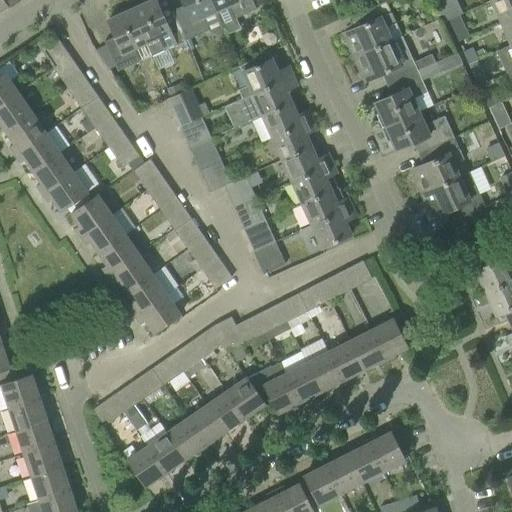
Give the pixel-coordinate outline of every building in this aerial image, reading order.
[(186,40),(175,16),(173,10),(162,15),(155,0),(152,0),(131,10),(146,42),(151,56),(186,40)] [(215,11),(209,0),(181,0),(186,11),(175,16),(186,40),(207,30),(201,17),(215,11)] [(256,9),(251,0),(209,0),(215,11),(222,28),(228,34),(239,29),(235,18),(256,9)] [(451,9),(446,0),(434,0),(440,14),(451,9)] [(500,23),(511,17),(511,0),(492,0),(490,1),(500,23)] [(385,28),(396,23),(392,13),(386,1),(373,7),(362,12),(366,23),(343,33),(354,57),(391,41),(385,28)] [(146,42),(131,10),(107,20),(116,41),(105,46),(117,71),(138,62),(132,48),(146,42)] [(469,37),(459,15),(448,20),(458,41),(469,37)] [(511,17),(500,23),(510,45),(511,44),(511,17)] [(391,41),(354,57),(365,81),(388,71),(393,82),(417,70),(408,49),(402,36),(391,41)] [(47,59),(63,48),(56,38),(40,49),(47,59)] [(511,70),(511,44),(510,45),(497,51),(507,73),(511,70)] [(463,51),(468,64),(477,60),(471,48),(463,51)] [(292,76),(288,67),(277,71),(268,52),(239,66),(248,86),(238,91),(242,99),(292,76)] [(486,82),(481,71),(477,60),(468,64),(478,85),(486,82)] [(425,67),(430,77),(443,72),(438,61),(425,67)] [(67,88),(83,77),(77,68),(61,79),(67,88)] [(417,112),(411,98),(427,91),(417,70),(393,82),(398,92),(374,103),(385,127),(417,112)] [(0,105),(18,93),(4,73),(0,75),(0,105)] [(291,103),(285,90),(296,85),(292,76),(242,99),(237,101),(247,123),(262,116),(291,103)] [(91,88),(83,77),(67,88),(74,98),(91,88)] [(179,83),(167,89),(170,97),(181,92),(183,92),(179,83)] [(167,99),(170,104),(180,126),(200,117),(202,116),(202,115),(198,116),(194,107),(197,105),(190,88),(183,92),(181,92),(170,97),(167,99)] [(32,113),(18,93),(0,105),(0,124),(5,132),(32,113)] [(272,138),(312,120),(308,110),(297,115),(291,103),(262,116),(272,138)] [(95,128),(111,117),(104,106),(87,117),(95,128)] [(450,131),(444,116),(423,125),(417,112),(385,127),(396,150),(424,138),(429,149),(453,137),(450,131)] [(14,154),(45,133),(32,113),(5,132),(13,143),(9,146),(14,154)] [(101,137),(117,126),(111,117),(95,128),(101,137)] [(210,139),(200,117),(180,126),(190,149),(210,139)] [(316,129),(312,120),(272,138),(281,160),(311,146),(305,134),(316,129)] [(59,152),(45,133),(14,154),(20,162),(24,159),(32,171),(59,152)] [(458,177),(453,164),(463,159),(459,151),(453,137),(429,149),(434,159),(411,170),(422,193),(458,177)] [(220,161),(210,139),(190,149),(200,170),(220,161)] [(121,166),(138,155),(131,145),(115,157),(121,166)] [(291,182),(331,163),(327,154),(316,159),(311,146),(281,160),(291,182)] [(42,194),(73,172),(59,152),(32,171),(40,183),(36,186),(42,194)] [(140,180),(156,169),(149,159),(133,170),(140,180)] [(230,183),(220,161),(200,170),(209,192),(223,186),(230,183)] [(336,173),(331,163),(291,182),(301,204),(337,187),(332,175),(336,173)] [(87,192),(73,172),(42,194),(47,202),(51,199),(60,211),(87,192)] [(485,207),(476,189),(469,172),(458,177),(422,193),(432,217),(449,210),(453,221),(485,207)] [(500,178),(508,196),(511,194),(511,175),(511,173),(500,178)] [(245,176),(230,183),(223,186),(233,208),(255,198),(245,176)] [(343,200),(337,187),(301,204),(311,225),(351,207),(347,198),(343,200)] [(161,210),(177,199),(169,188),(153,199),(161,210)] [(80,236),(111,215),(97,195),(70,213),(79,226),(74,228),(80,236)] [(265,220),(255,198),(233,208),(243,230),(265,220)] [(167,219),(183,208),(177,199),(161,210),(167,219)] [(355,217),(351,207),(311,225),(321,248),(350,235),(345,222),(355,217)] [(125,235),(111,215),(80,236),(85,244),(90,241),(98,253),(125,235)] [(274,242),(265,220),(243,230),(252,251),(274,242)] [(188,250),(204,238),(197,228),(180,239),(188,250)] [(107,276),(139,254),(125,235),(98,253),(106,265),(102,268),(107,276)] [(194,259),(210,247),(204,238),(188,250),(194,259)] [(285,264),(274,242),(252,251),(263,274),(285,264)] [(511,253),(504,257),(466,275),(470,285),(479,280),(485,292),(511,280),(511,253)] [(152,274),(139,254),(107,276),(113,284),(117,281),(125,293),(152,274)] [(371,278),(362,261),(351,266),(360,284),(371,278)] [(232,278),(224,267),(208,278),(216,289),(232,278)] [(135,315),(166,294),(152,274),(125,293),(134,304),(129,307),(135,315)] [(339,295),(330,277),(320,282),(328,300),(339,295)] [(511,306),(511,280),(485,292),(475,296),(480,307),(489,302),(494,314),(511,306)] [(328,300),(320,282),(308,288),(317,306),(328,300)] [(180,314),(166,294),(135,315),(140,323),(144,320),(153,333),(180,314)] [(296,316),(287,299),(277,304),(286,322),(296,316)] [(286,322),(277,304),(266,310),(275,327),(286,322)] [(511,306),(494,314),(499,324),(508,320),(511,328),(511,306)] [(243,343),(235,325),(229,314),(201,334),(212,350),(221,344),(226,353),(230,351),(243,343)] [(392,318),(374,327),(370,330),(387,363),(396,359),(394,354),(407,347),(392,318)] [(254,338),(245,320),(235,325),(243,343),(254,338)] [(387,363),(370,330),(349,340),(363,370),(376,363),(379,368),(387,363)] [(363,370),(349,340),(328,351),(345,385),(353,381),(351,376),(363,370)] [(9,352),(6,342),(0,344),(0,370),(9,367),(4,353),(9,352)] [(230,351),(236,362),(247,356),(241,345),(230,351)] [(192,364),(181,348),(171,355),(182,371),(192,364)] [(345,385),(328,351),(306,362),(321,391),(333,385),(336,389),(345,385)] [(182,371),(171,355),(161,362),(172,378),(182,371)] [(302,407),(285,373),(279,362),(247,379),(256,392),(265,388),(277,413),(291,407),(293,411),(302,407)] [(321,391),(306,362),(285,373),(302,407),(311,402),(308,398),(321,391)] [(36,389),(31,375),(0,385),(8,408),(42,397),(39,388),(36,389)] [(152,392),(141,376),(132,382),(143,398),(152,392)] [(264,404),(256,392),(247,379),(245,377),(225,391),(245,420),(254,415),(252,412),(264,404)] [(143,398),(132,382),(121,389),(132,406),(143,398)] [(245,420),(225,391),(206,405),(224,431),(236,423),(237,426),(245,420)] [(45,406),(42,397),(8,408),(16,431),(47,421),(42,407),(45,406)] [(113,419),(102,403),(92,409),(103,426),(113,419)] [(224,431),(206,405),(186,418),(206,448),(214,442),(213,439),(224,431)] [(206,448),(186,418),(166,432),(185,459),(196,451),(198,453),(206,448)] [(51,434),(47,421),(16,431),(23,454),(57,443),(54,433),(51,434)] [(159,422),(139,435),(146,446),(167,475),(175,469),(173,467),(185,459),(166,432),(159,422)] [(375,435),(366,440),(383,472),(404,461),(390,431),(377,438),(375,435)] [(383,472),(366,440),(358,444),(359,447),(346,453),(361,483),(383,472)] [(60,452),(57,443),(23,454),(31,477),(62,466),(57,453),(60,452)] [(167,475),(146,446),(126,460),(145,486),(157,478),(158,481),(167,475)] [(361,483),(346,453),(334,460),(332,457),(324,462),(340,494),(361,483)] [(340,494),(324,462),(315,466),(316,469),(303,475),(318,505),(340,494)] [(66,480),(62,466),(31,477),(38,500),(72,488),(69,479),(66,480)] [(312,511),(307,501),(298,483),(285,490),(283,485),(274,490),(285,511),(312,511)] [(75,498),(72,488),(38,500),(42,511),(76,511),(72,499),(75,498)] [(285,511),(274,490),(265,494),(267,499),(255,505),(258,511),(285,511)] [(415,495),(398,501),(401,511),(419,505),(415,495)] [(397,511),(401,511),(398,501),(379,507),(380,511),(397,511)]
